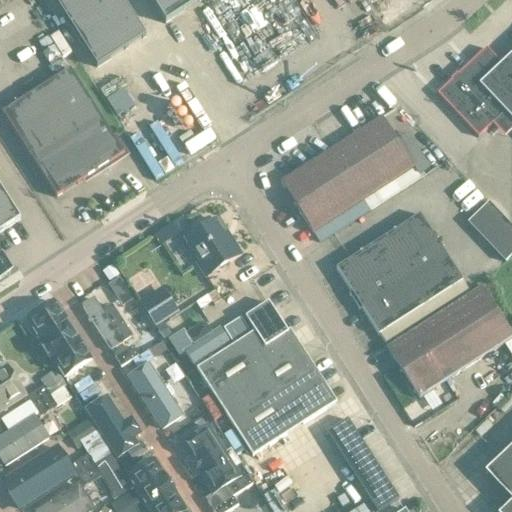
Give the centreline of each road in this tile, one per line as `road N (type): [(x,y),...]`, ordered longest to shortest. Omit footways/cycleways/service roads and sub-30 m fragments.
road 1 (unclassified): [(455,511),(226,170)]
road 2 (unclassified): [(226,170),(469,0)]
road 3 (unknown): [(54,279),(204,511)]
road 4 (unclassified): [(0,313),(226,170)]
